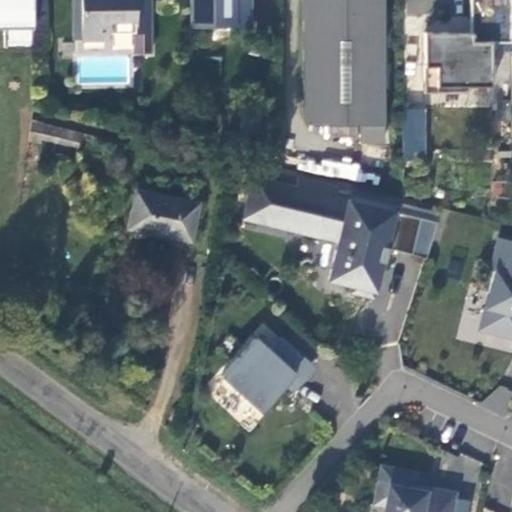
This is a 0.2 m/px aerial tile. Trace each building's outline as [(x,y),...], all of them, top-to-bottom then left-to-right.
[(0,24),(5,25),(5,40),(33,40),(33,0),(4,0),(5,7),(0,6),(0,24)] [(72,0),(73,27),(81,27),(81,39),(105,39),(110,34),(110,28),(135,27),(135,34),(151,34),(150,0),(72,0)] [(190,0),(191,26),(251,26),(250,0),(190,0)] [(382,0),(302,0),(303,114),(313,124),(361,124),(361,141),(382,141),(382,0)] [(448,42),(448,33),(424,34),(424,81),(436,93),(466,93),(472,87),(491,87),(491,43),(511,43),(511,0),(471,0),(471,34),(471,42),(448,42)] [(429,31),(470,32),(470,19),(429,18),(429,31)] [(471,34),(448,33),(448,42),(471,42),(471,34)] [(151,54),(151,34),(135,34),(135,54),(151,54)] [(427,109),(403,108),(401,156),(425,157),(427,109)] [(76,147),(80,132),(31,120),(28,140),(39,142),(40,138),(76,147)] [(297,174),(359,176),(359,162),(298,159),(297,174)] [(384,263),(387,249),(425,260),(437,223),(334,198),(337,189),(297,179),(295,188),(252,178),(242,219),(337,242),(328,280),(352,287),(351,293),(372,298),(381,262),(384,263)] [(135,190),(127,227),(189,240),(197,203),(135,190)] [(490,271),(494,272),(479,330),(511,338),(511,242),(498,239),(490,271)] [(292,392),(313,369),(280,339),(268,352),(254,339),(220,377),(260,413),(280,391),(276,388),(281,382),(292,392)] [(450,511),(454,497),(425,491),(424,495),(412,493),(415,477),(379,470),(372,508),(383,510),(382,511),(450,511)]
